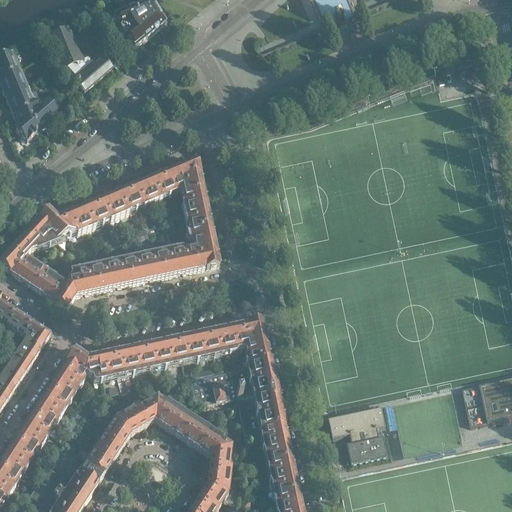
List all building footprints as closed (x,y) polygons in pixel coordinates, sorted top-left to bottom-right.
[(164,23),(162,19),(155,7),(154,8),(152,4),(152,3),(152,2),(151,2),(150,2),(132,10),(136,19),(142,29),(151,39),(155,36),(155,35),(155,34),(157,32),(158,32),(158,31),(165,26),(165,25),(166,24),(165,24),(164,23)] [(151,39),(142,29),(136,19),(132,10),(114,18),(116,24),(117,24),(119,29),(118,29),(118,30),(119,30),(120,30),(120,31),(120,32),(120,33),(123,39),(124,39),(125,39),(125,40),(126,40),(126,41),(126,42),(127,42),(131,46),(130,46),(134,51),(135,51),(142,44),(143,45),(143,44),(143,43),(145,41),(146,42),(147,42),(148,42),(151,39)] [(98,68),(90,58),(89,58),(89,57),(88,57),(87,57),(86,57),(81,60),(69,31),(48,39),(62,72),(75,87),(79,92),(84,97),(111,73),(103,63),(98,68)] [(0,81),(21,73),(17,64),(18,63),(19,61),(18,57),(15,56),(14,56),(13,54),(12,54),(9,55),(8,56),(9,57),(0,60),(0,81)] [(28,91),(21,73),(0,81),(0,89),(5,101),(28,91)] [(35,109),(28,91),(5,101),(12,118),(22,114),(23,115),(30,112),(36,110),(35,109)] [(40,134),(58,118),(51,110),(52,108),(50,105),(48,105),(47,105),(46,104),(43,107),(42,106),(35,109),(36,110),(30,112),(31,117),(30,117),(34,122),(32,124),(40,134)] [(40,134),(32,124),(34,122),(30,117),(31,117),(30,112),(23,115),(22,114),(12,118),(16,127),(15,127),(15,129),(15,130),(14,131),(21,140),(20,142),(23,144),(25,144),(26,146),(36,137),(38,138),(40,136),(40,134)] [(202,195),(199,177),(194,165),(177,173),(185,193),(182,195),(183,200),(202,195)] [(185,193),(177,173),(160,180),(168,198),(179,193),(182,195),(185,193)] [(168,198),(160,180),(143,187),(152,207),(162,203),(161,201),(168,198)] [(152,207),(143,187),(127,194),(135,212),(141,209),(142,212),(152,207)] [(135,212),(127,194),(110,201),(119,221),(129,217),(128,215),(135,212)] [(206,213),(204,205),(202,195),(183,200),(184,207),(182,207),(184,218),(206,213)] [(119,221),(110,201),(94,208),(101,226),(108,223),(109,226),(119,221)] [(101,226),(94,208),(77,215),(86,235),(96,231),(95,229),(101,226)] [(210,231),(208,222),(206,213),(184,218),(186,228),(189,228),(190,235),(210,231)] [(86,235),(77,215),(60,222),(68,240),(75,237),(76,240),(86,235)] [(68,240),(60,222),(55,224),(47,217),(33,232),(46,243),(48,249),(68,240)] [(214,248),(212,240),(210,231),(190,235),(188,235),(191,248),(193,247),(194,252),(214,248)] [(48,249),(46,243),(33,232),(19,246),(29,256),(30,256),(48,249)] [(13,278),(24,262),(29,256),(19,246),(0,267),(10,277),(10,276),(13,278)] [(218,270),(216,260),(214,248),(194,252),(193,255),(197,275),(218,270)] [(197,275),(193,255),(192,255),(184,257),(184,255),(183,254),(176,256),(181,278),(197,275)] [(181,278),(176,256),(160,259),(164,282),(181,278)] [(164,282),(160,259),(143,263),(148,285),(164,282)] [(23,285),(36,267),(32,264),(30,266),(24,262),(13,278),(23,285)] [(148,285),(143,263),(127,266),(132,289),(148,285)] [(132,289),(127,266),(111,270),(116,292),(132,289)] [(34,292),(45,276),(39,271),(40,270),(36,267),(23,285),(34,292)] [(116,292),(111,270),(95,273),(99,295),(116,292)] [(99,295),(95,273),(78,276),(83,299),(99,295)] [(45,299),(57,281),(53,278),(51,280),(45,276),(34,292),(45,299)] [(83,299),(78,276),(71,278),(72,281),(66,290),(60,285),(61,284),(57,281),(45,299),(66,314),(75,301),(83,299)] [(6,330),(15,316),(0,305),(0,326),(6,330)] [(23,341),(32,327),(15,316),(6,330),(5,332),(15,338),(17,337),(23,341)] [(266,349),(261,326),(240,331),(244,350),(247,353),(266,349)] [(39,356),(50,339),(32,327),(23,341),(22,343),(25,345),(22,349),(29,354),(31,351),(39,356)] [(244,350),(240,331),(224,334),(228,357),(237,355),(237,352),(244,350)] [(228,357),(224,334),(208,338),(212,360),(228,357)] [(212,360),(208,338),(192,341),(196,364),(212,360)] [(196,364),(192,341),(176,345),(180,367),(196,364)] [(180,367),(176,345),(160,348),(164,370),(180,367)] [(164,370),(160,348),(143,351),(148,374),(164,370)] [(28,371),(39,356),(31,351),(29,354),(22,349),(17,358),(14,356),(12,360),(28,371)] [(277,403),(275,393),(266,349),(247,353),(249,359),(245,359),(247,370),(242,371),(241,371),(237,372),(232,373),(227,374),(205,379),(200,380),(195,381),(185,383),(186,388),(189,401),(202,410),(212,408),(215,407),(225,405),(253,399),(255,407),(238,410),(244,439),(260,436),(283,431),(280,416),(280,413),(279,413),(277,403)] [(148,374),(143,351),(127,355),(132,377),(148,374)] [(100,384),(95,362),(87,363),(75,355),(67,367),(85,378),(91,383),(92,386),(100,384)] [(132,377),(127,355),(111,358),(116,381),(132,377)] [(116,381),(111,358),(95,362),(100,384),(116,381)] [(19,386),(28,371),(12,360),(9,365),(11,366),(5,376),(19,386)] [(81,384),(85,378),(67,367),(59,380),(78,393),(83,386),(81,384)] [(0,393),(10,400),(19,386),(5,376),(0,383),(0,393)] [(78,393),(59,380),(50,393),(68,404),(72,398),(74,400),(78,393)] [(511,383),(462,394),(470,431),(511,421),(511,383)] [(0,413),(0,414),(10,400),(0,393),(0,413)] [(64,410),(68,404),(50,393),(42,405),(61,418),(66,411),(64,410)] [(200,431),(192,426),(186,422),(188,421),(184,418),(180,416),(179,418),(170,412),(171,410),(167,407),(166,409),(158,404),(138,415),(147,430),(154,426),(193,451),(205,432),(201,430),(200,431)] [(61,418),(42,405),(33,418),(51,430),(55,424),(57,425),(61,418)] [(236,418),(234,411),(227,413),(228,420),(236,418)] [(147,430),(138,415),(137,412),(131,415),(132,417),(126,420),(136,436),(147,430)] [(379,442),(377,434),(386,432),(382,412),(329,424),(333,443),(351,440),(352,448),(347,449),(352,469),(388,461),(384,441),(379,442)] [(47,436),(51,430),(33,418),(25,431),(44,444),(49,437),(47,436)] [(136,436),(126,420),(113,427),(110,432),(127,443),(129,440),(136,436)] [(44,444),(25,431),(16,444),(34,456),(38,450),(40,451),(44,444)] [(286,446),(283,431),(260,436),(264,452),(287,447),(287,446),(286,446)] [(120,454),(127,443),(110,432),(106,438),(105,437),(101,442),(103,443),(120,454)] [(201,456),(212,440),(207,436),(209,434),(205,432),(193,451),(201,456)] [(226,473),(228,450),(221,445),(222,444),(218,441),(217,442),(212,440),(201,456),(210,462),(209,471),(226,473)] [(112,466),(120,454),(103,443),(99,449),(97,448),(94,453),(112,466)] [(30,461),(34,456),(16,444),(8,457),(27,470),(32,463),(30,461)] [(290,463),(288,455),(287,448),(287,447),(264,452),(267,468),(290,463)] [(112,466),(94,453),(90,459),(92,460),(88,466),(105,477),(112,466)] [(27,470),(8,457),(0,468),(0,470),(17,481),(21,476),(23,477),(27,470)] [(293,478),(290,463),(267,468),(270,484),(294,479),(294,478),(293,478)] [(105,477),(88,466),(87,465),(83,470),(85,471),(81,477),(98,488),(105,477)] [(13,487),(17,481),(0,470),(0,488),(10,496),(15,489),(13,487)] [(229,473),(226,473),(209,471),(208,484),(226,486),(227,480),(229,480),(229,473)] [(81,511),(98,488),(81,477),(77,478),(63,498),(59,496),(63,489),(60,487),(62,483),(48,473),(29,501),(44,511),(46,507),(50,509),(55,503),(58,505),(53,511),(81,511)] [(297,496),(294,481),(294,479),(270,484),(274,501),(297,496)] [(225,501),(226,486),(208,484),(207,491),(205,494),(221,506),(225,501)] [(10,496),(0,488),(0,507),(4,501),(6,503),(10,496)] [(217,511),(221,506),(205,494),(197,506),(206,511),(217,511)] [(300,511),(297,496),(274,501),(276,511),(300,511)] [(247,511),(251,506),(245,502),(238,511),(247,511)]
